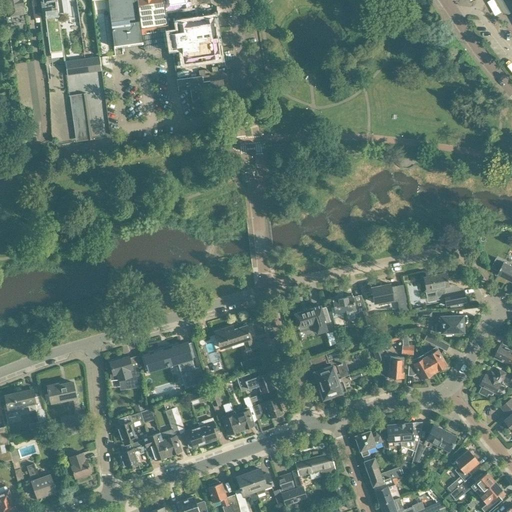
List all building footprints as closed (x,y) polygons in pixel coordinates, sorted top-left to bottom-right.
[(3,0),(6,16),(25,13),(22,0),(3,0)] [(32,0),(34,8),(35,18),(41,17),(37,0),(32,0)] [(40,0),(42,10),(43,18),(46,18),(53,17),(53,18),(59,17),(58,13),(58,7),(56,0),(40,0)] [(57,0),(59,12),(68,10),(66,0),(57,0)] [(123,0),(108,0),(114,47),(128,45),(123,0)] [(123,0),(128,45),(143,44),(142,34),(137,0),(123,0)] [(137,0),(142,34),(168,30),(163,0),(137,0)] [(511,4),(509,0),(496,0),(504,12),(509,13),(511,11),(511,4)] [(53,17),(46,18),(50,52),(63,50),(59,17),(53,18),(53,17)] [(179,32),(170,33),(172,48),(181,46),(184,63),(203,60),(219,57),(219,54),(213,17),(177,22),(179,32)] [(99,57),(65,62),(67,75),(101,70),(99,57)] [(199,76),(176,79),(177,85),(178,85),(178,91),(190,89),(192,102),(193,102),(225,97),(226,97),(224,87),(223,88),(222,80),(223,80),(223,79),(210,81),(210,80),(203,81),(202,76),(205,75),(199,76)] [(81,94),(88,140),(92,139),(89,116),(86,93),(81,94)] [(496,258),(492,267),(500,271),(498,274),(511,280),(511,265),(504,262),(496,258)] [(424,277),(426,287),(427,293),(436,291),(437,297),(444,296),(446,306),(466,302),(464,291),(460,291),(459,287),(452,284),(448,285),(446,273),(424,277)] [(390,284),(371,288),(374,302),(392,299),(393,302),(398,301),(400,312),(409,312),(406,299),(404,286),(391,289),(390,284)] [(332,300),(334,307),(331,308),(331,307),(331,308),(335,326),(344,324),(342,315),(355,312),(355,310),(356,309),(352,295),(332,300)] [(300,332),(317,327),(318,332),(326,330),(331,345),(338,343),(325,306),(321,308),(320,306),(294,314),(298,325),(297,326),(297,328),(298,327),(300,332)] [(359,312),(363,326),(370,323),(365,309),(359,312)] [(466,317),(464,316),(435,317),(436,333),(444,332),(444,333),(445,335),(452,335),(452,333),(452,332),(463,331),(462,323),(465,323),(466,321),(466,317)] [(233,328),(224,331),(215,334),(220,348),(244,340),(246,347),(245,347),(247,354),(251,353),(260,350),(258,343),(252,345),(250,338),(251,338),(247,326),(234,330),(233,328)] [(371,327),(366,329),(369,338),(375,336),(371,327)] [(432,336),(429,342),(446,350),(449,344),(432,336)] [(142,356),(141,356),(145,368),(146,368),(145,367),(147,366),(149,370),(167,364),(167,366),(170,365),(170,364),(178,361),(182,372),(184,371),(184,373),(187,372),(187,371),(189,370),(193,385),(192,385),(193,385),(193,386),(204,382),(199,366),(199,367),(195,368),(191,357),(190,353),(185,354),(182,345),(178,346),(178,343),(178,342),(168,345),(168,346),(169,346),(169,349),(163,350),(163,348),(163,347),(148,351),(148,352),(149,352),(150,354),(149,354),(142,356)] [(511,344),(510,348),(501,344),(498,350),(497,349),(495,354),(496,355),(495,356),(511,364),(511,344)] [(435,347),(424,353),(434,373),(440,370),(440,369),(445,365),(435,347)] [(340,348),(309,360),(312,368),(344,357),(340,348)] [(382,353),(375,356),(375,357),(378,364),(383,363),(383,362),(383,356),(382,353)] [(408,365),(408,375),(412,375),(418,372),(422,379),(428,375),(429,376),(434,373),(424,353),(412,360),(413,362),(408,365)] [(118,380),(126,378),(127,388),(142,386),(139,366),(133,368),(129,356),(110,362),(112,370),(110,370),(111,380),(118,379),(118,380)] [(403,357),(383,356),(383,363),(383,376),(390,376),(390,379),(397,379),(397,378),(401,378),(401,377),(402,377),(403,357)] [(324,369),(314,372),(319,385),(338,378),(341,377),(336,364),(332,366),(324,369)] [(350,378),(362,376),(361,370),(349,372),(350,378)] [(499,370),(497,374),(492,372),(490,377),(486,375),(485,377),(483,376),(481,382),(482,382),(481,384),(484,385),(480,392),(487,396),(488,393),(492,395),(494,391),(501,394),(505,386),(501,384),(506,373),(499,370)] [(247,375),(238,378),(236,379),(238,384),(242,382),(245,390),(258,385),(261,393),(273,388),(268,373),(249,379),(247,375)] [(338,378),(319,385),(323,399),(346,391),(343,382),(341,377),(338,378)] [(47,389),(47,391),(49,391),(51,400),(60,398),(61,401),(69,399),(71,409),(78,407),(73,382),(58,385),(58,384),(48,386),(48,389),(47,389)] [(216,385),(207,388),(211,397),(213,406),(221,404),(216,385)] [(205,399),(211,397),(207,388),(188,394),(192,406),(205,401),(205,399)] [(30,410),(35,409),(41,432),(49,430),(43,407),(36,408),(32,389),(5,395),(7,405),(3,406),(6,417),(18,414),(16,407),(28,404),(30,410)] [(251,402),(254,409),(257,418),(259,418),(261,413),(261,411),(267,409),(270,417),(282,413),(276,398),(263,402),(261,398),(251,402)] [(511,398),(511,399),(502,407),(510,417),(506,420),(511,427),(511,398)] [(161,433),(160,434),(164,444),(168,455),(181,451),(173,429),(177,427),(176,422),(171,409),(169,402),(164,404),(166,410),(165,411),(172,429),(161,433)] [(133,407),(136,413),(140,412),(144,410),(142,404),(133,407)] [(235,412),(234,412),(240,430),(254,425),(247,408),(235,412)] [(222,416),(225,425),(228,434),(240,430),(234,412),(235,412),(234,411),(227,413),(227,415),(222,416)] [(133,438),(135,437),(132,428),(144,424),(144,423),(140,412),(136,413),(130,415),(129,415),(118,419),(120,425),(118,426),(123,441),(133,438)] [(60,419),(61,425),(62,427),(78,424),(76,414),(68,416),(68,418),(60,419)] [(198,423),(199,427),(204,443),(219,437),(212,418),(198,423)] [(181,420),(176,422),(177,427),(179,431),(180,433),(184,432),(190,448),(204,443),(199,427),(185,432),(181,420)] [(416,422),(399,424),(400,440),(401,445),(401,446),(415,452),(417,445),(418,444),(419,438),(421,428),(416,428),(416,422)] [(388,437),(382,437),(383,441),(383,449),(389,449),(389,446),(394,446),(401,445),(400,440),(399,424),(386,425),(388,437)] [(417,445),(417,447),(423,450),(426,445),(428,447),(429,446),(435,449),(445,430),(433,424),(432,427),(429,425),(426,430),(429,432),(428,434),(424,443),(419,440),(417,445)] [(5,427),(0,427),(0,462),(10,460),(12,460),(10,450),(5,427)] [(63,430),(55,432),(57,438),(65,435),(63,430)] [(445,430),(435,449),(446,455),(453,441),(456,443),(459,438),(445,430)] [(360,451),(364,461),(370,459),(367,448),(375,446),(374,444),(383,441),(382,437),(382,436),(382,434),(376,432),(371,433),(370,431),(355,436),(360,451)] [(146,433),(141,435),(143,439),(144,442),(147,451),(152,449),(155,460),(168,455),(159,432),(147,437),(146,433)] [(143,439),(137,442),(131,444),(133,448),(121,452),(126,468),(138,464),(135,455),(147,451),(144,442),(143,439)] [(16,448),(10,450),(12,460),(12,463),(18,461),(19,461),(20,460),(16,448)] [(451,484),(447,487),(451,492),(455,488),(460,484),(466,480),(471,475),(467,471),(478,462),(468,450),(452,464),(456,468),(454,470),(460,476),(451,484)] [(91,472),(87,461),(85,461),(82,453),(70,457),(73,465),(71,466),(75,477),(91,472)] [(296,487),(280,493),(283,502),(285,506),(307,499),(303,486),(302,486),(299,476),(320,470),(321,475),(336,471),(331,453),(295,462),(297,470),(291,471),(296,487)] [(374,458),(370,459),(364,461),(373,486),(396,478),(413,471),(404,465),(380,474),(374,458)] [(18,461),(12,463),(14,469),(21,467),(19,461),(18,461)] [(26,466),(34,487),(37,497),(55,491),(53,485),(55,485),(54,483),(53,484),(50,474),(39,478),(33,463),(26,466)] [(24,478),(21,467),(14,469),(17,480),(24,478)] [(260,469),(250,472),(258,494),(265,492),(263,487),(272,484),(268,473),(262,476),(260,469)] [(241,488),(235,490),(240,511),(249,511),(245,497),(249,496),(250,497),(258,494),(250,472),(237,477),(241,488)] [(277,476),(281,491),(294,487),(290,472),(277,476)] [(466,480),(460,484),(466,491),(471,487),(478,495),(495,481),(487,472),(483,475),(481,473),(476,478),(477,480),(474,483),(471,479),(467,482),(466,480)] [(400,497),(396,487),(395,484),(398,483),(396,478),(373,486),(380,505),(399,497),(400,497)] [(478,495),(486,504),(481,508),(484,511),(487,511),(502,499),(500,497),(505,493),(495,481),(478,495)] [(208,487),(211,497),(213,502),(220,500),(223,506),(222,506),(224,511),(240,511),(235,490),(234,491),(236,494),(226,497),(221,482),(208,487)] [(6,485),(0,486),(0,511),(4,511),(14,508),(10,497),(12,496),(10,492),(8,492),(6,485)] [(283,502),(280,493),(279,489),(273,491),(277,504),(283,502)] [(177,502),(180,511),(207,511),(207,510),(203,501),(196,504),(194,496),(177,502)] [(467,504),(470,508),(479,501),(476,498),(478,497),(477,496),(467,504)] [(399,497),(380,505),(382,511),(414,511),(413,507),(404,510),(399,497)] [(422,501),(413,503),(415,511),(424,508),(422,501)] [(442,501),(437,503),(439,509),(440,508),(441,511),(446,509),(442,501)]
